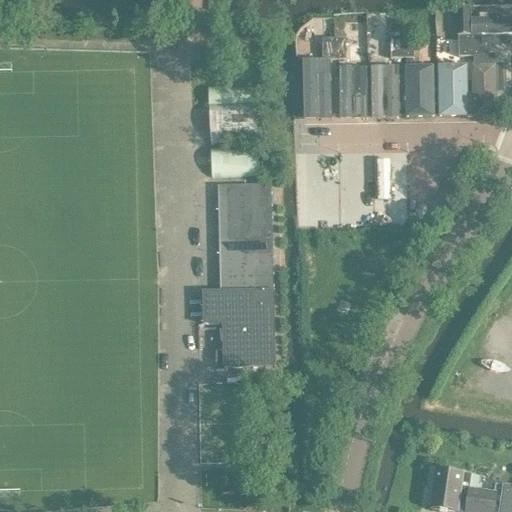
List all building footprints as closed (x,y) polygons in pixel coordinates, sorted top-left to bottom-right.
[(470,57),(469,35),(458,36),(458,57),(470,57)] [(481,35),(469,35),(470,57),(481,56),(481,35)] [(402,58),(402,37),(390,37),(390,58),(402,58)] [(413,37),(402,37),(402,58),(413,58),(413,37)] [(334,60),(333,38),(322,39),(322,60),(334,60)] [(345,38),(333,38),(334,60),(346,59),(345,38)] [(331,63),(306,63),(306,121),(332,122),(331,63)] [(469,67),(440,68),(441,119),(470,118),(469,67)] [(496,68),(474,68),(475,121),(497,120),(496,68)] [(399,69),(373,70),(374,121),(401,121),(399,69)] [(434,69),(408,70),(408,120),(436,120),(434,69)] [(368,70),(341,70),(342,122),(369,121),(368,70)] [(210,101),(211,145),(262,144),(262,99),(210,101)] [(211,147),(211,178),(259,176),(259,146),(211,147)] [(405,154),(364,154),(365,227),(407,227),(405,154)] [(220,292),(202,292),(203,324),(222,324),(223,352),(216,352),(216,371),(223,371),(223,368),(275,367),(272,253),(272,239),(271,185),(218,186),(220,292)] [(511,511),(511,486),(495,484),(494,493),(469,489),(471,474),(435,469),(429,509),(453,511),(511,511)]
